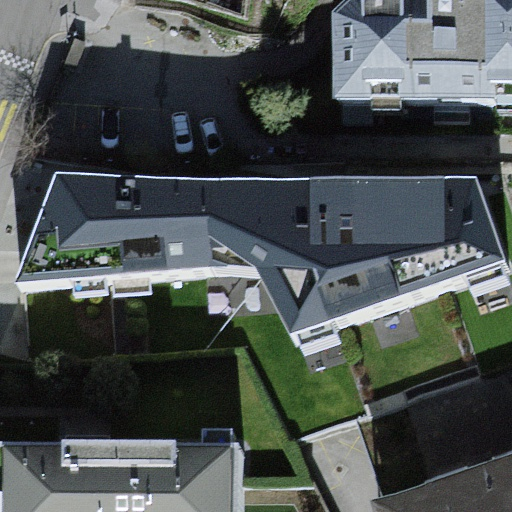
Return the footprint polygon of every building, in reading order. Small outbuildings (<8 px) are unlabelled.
[(511,0),(347,0),(332,14),(338,101),(511,106),(511,0)] [(266,183),(59,174),(19,285),(258,269),(266,183)] [(476,182),(266,183),(258,269),(289,337),(501,265),(476,182)] [(240,511),(241,450),(0,447),(0,511),(240,511)] [(511,511),(511,458),(375,504),(378,511),(511,511)]
